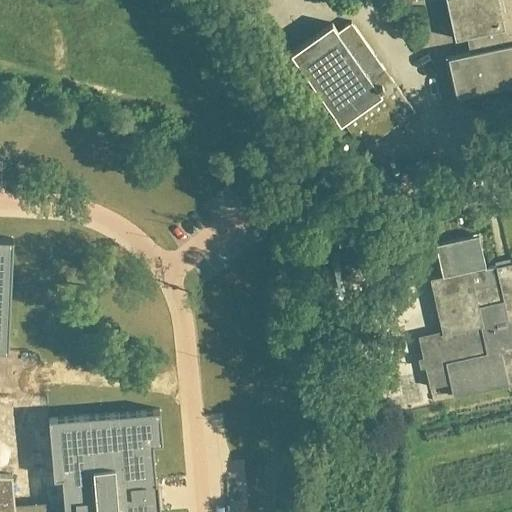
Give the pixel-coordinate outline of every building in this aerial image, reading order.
[(511,0),(445,0),(454,40),(466,38),(469,53),(447,58),(455,98),(511,85),(511,0)] [(146,12),(51,98),(105,158),(200,72),(146,12)] [(259,43),(267,37),(252,18),(244,24),(259,43)] [(339,125),(342,123),(361,150),(414,113),(351,23),(337,33),(331,25),(289,54),(339,125)] [(424,219),(421,208),(411,211),(415,222),(424,219)] [(426,262),(421,240),(421,237),(389,244),(395,269),(426,262)] [(511,264),(486,270),(478,237),(436,247),(443,278),(431,281),(443,334),(419,339),(418,337),(417,337),(429,389),(430,389),(429,386),(449,382),(452,398),(453,398),(453,395),(507,383),(508,389),(509,389),(508,387),(511,385),(511,264)] [(0,350),(7,351),(12,240),(0,239),(0,350)] [(45,298),(48,276),(17,272),(14,294),(45,298)] [(12,303),(9,325),(80,334),(82,312),(12,303)] [(103,369),(106,357),(81,352),(78,365),(103,369)] [(158,409),(47,419),(53,478),(61,477),(63,500),(64,511),(63,511),(159,511),(157,482),(155,482),(152,445),(161,444),(158,409)] [(0,511),(47,511),(64,511),(63,500),(14,505),(11,475),(0,474),(0,511)]
